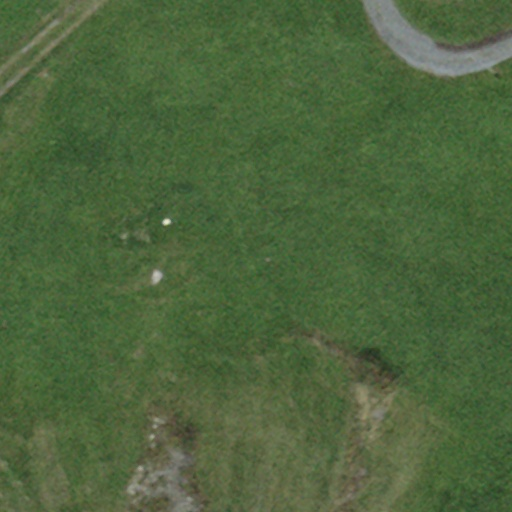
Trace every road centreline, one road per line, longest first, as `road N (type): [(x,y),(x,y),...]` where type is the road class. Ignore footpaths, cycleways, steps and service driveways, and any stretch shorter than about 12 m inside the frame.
road 1 (track): [(511,42),(459,63),(418,55),(389,30),(377,0)]
road 2 (track): [(88,0),(0,83)]
